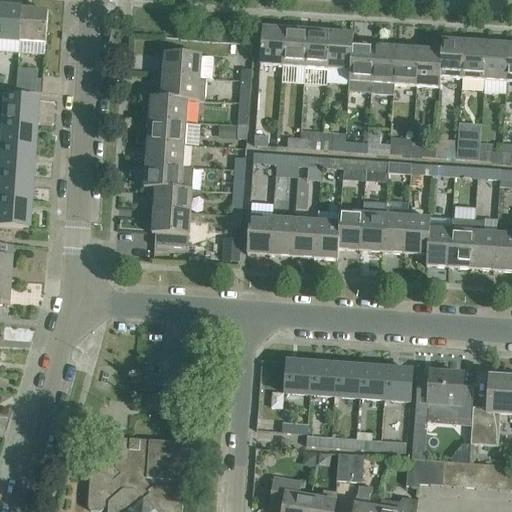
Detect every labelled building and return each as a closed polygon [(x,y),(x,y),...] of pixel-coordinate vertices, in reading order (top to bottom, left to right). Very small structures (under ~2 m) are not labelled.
[(22,11),(0,9),(0,41),(19,43),(22,11)] [(22,11),(19,43),(46,45),(48,13),(22,11)] [(260,67),(283,68),(285,31),(262,29),(260,67)] [(307,32),(285,31),(283,68),(305,70),(307,32)] [(307,32),(305,70),(327,71),(330,34),(307,32)] [(327,71),(349,73),(350,73),(352,47),(353,35),(330,34),(327,71)] [(441,42),(441,53),(439,79),(440,79),(462,81),(464,43),(441,42)] [(487,45),(464,43),(462,81),(484,82),(487,45)] [(484,82),(507,84),(509,46),(487,45),(484,82)] [(349,84),(348,93),(371,95),(371,86),(374,48),(352,47),(350,73),(349,84)] [(371,95),(371,96),(393,97),(394,87),(396,50),(374,48),(371,86),(371,95)] [(419,51),(396,50),(394,87),(416,89),(419,51)] [(439,90),(440,79),(439,79),(441,53),(419,51),(416,89),(439,90)] [(163,78),(200,81),(212,81),(213,59),(202,59),(202,58),(164,55),(163,78)] [(38,71),(18,70),(17,79),(16,93),(42,95),(43,82),(37,81),(38,71)] [(241,71),(240,83),(250,84),(251,71),(241,71)] [(163,78),(161,100),(187,102),(187,103),(198,104),(200,81),(163,78)] [(250,97),(250,84),(240,83),(239,96),(250,97)] [(4,124),(36,126),(38,100),(6,98),(4,124)] [(161,100),(150,99),(149,122),(186,125),(187,103),(187,102),(161,100)] [(238,115),(237,128),(248,129),(248,116),(238,115)] [(184,147),(186,125),(149,122),(147,145),(184,147)] [(0,149),(2,150),(34,152),(36,126),(4,124),(3,135),(0,134),(0,149)] [(219,127),(218,140),(235,141),(236,128),(219,127)] [(247,142),(248,129),(237,128),(237,141),(247,142)] [(301,132),(300,141),(299,151),(322,152),(323,134),(301,132)] [(345,135),(323,134),(322,152),(344,154),(344,144),(345,135)] [(367,155),(389,157),(389,147),(379,146),(380,137),(368,136),(367,155)] [(268,139),(254,138),(254,148),(267,149),(268,139)] [(276,149),(299,151),(300,141),(277,139),(276,149)] [(390,139),(389,147),(389,157),(402,158),(411,159),(412,149),(412,141),(390,139)] [(478,164),(480,145),(480,142),(465,141),(464,152),(457,152),(456,162),(478,164)] [(344,144),(344,154),(357,155),(357,144),(344,144)] [(183,169),(184,147),(147,145),(145,167),(183,169)] [(478,164),(501,165),(502,155),(491,154),(492,146),(480,145),(478,164)] [(434,151),(412,149),(411,159),(421,160),(434,161),(434,151)] [(456,162),(457,152),(457,149),(448,149),(447,151),(434,151),(434,161),(456,162)] [(32,178),(34,152),(2,150),(1,176),(32,178)] [(501,165),(511,166),(511,155),(502,155),(501,165)] [(263,167),(276,168),(276,157),(264,157),(263,167)] [(276,168),(298,169),(299,159),(276,157),(276,168)] [(299,159),(298,169),(320,171),(321,160),(299,159)] [(344,162),(321,160),(320,171),(343,172),(344,162)] [(235,161),(234,173),(245,174),(246,162),(235,161)] [(366,164),(344,162),(343,172),(365,174),(366,164)] [(389,165),(366,164),(365,174),(388,175),(389,165)] [(388,175),(410,177),(411,167),(389,165),(388,175)] [(194,170),(183,169),(145,167),(144,190),(155,190),(181,192),(181,191),(193,192),(194,170)] [(424,167),(411,167),(410,177),(423,178),(424,167)] [(443,178),(455,179),(456,170),(443,169),(443,178)] [(456,170),(455,179),(467,180),(468,171),(456,170)] [(489,172),(489,182),(500,182),(500,173),(489,172)] [(245,174),(234,173),(233,186),(243,187),(245,174)] [(511,173),(500,173),(500,182),(511,183),(511,173)] [(1,176),(0,183),(0,201),(30,203),(32,178),(1,176)] [(193,192),(181,191),(181,192),(155,190),(153,212),(191,215),(193,192)] [(0,227),(29,229),(30,203),(0,201),(0,227)] [(361,253),(383,254),(385,217),(386,206),(364,204),(363,215),(361,253)] [(232,205),(231,218),(242,219),(243,206),(232,205)] [(190,230),(191,215),(153,212),(152,235),(155,236),(155,248),(188,250),(189,238),(190,230)] [(340,214),(340,216),(339,225),(340,225),(338,251),(361,253),(363,215),(340,214)] [(337,263),(338,251),(340,225),(339,225),(340,216),(318,215),(317,224),(315,261),(337,263)] [(383,254),(405,256),(407,218),(385,217),(383,254)] [(242,219),(231,218),(231,231),(241,231),(242,219)] [(405,256),(427,257),(427,258),(429,231),(430,231),(430,220),(407,218),(405,256)] [(247,256),(270,258),(272,221),(249,219),(247,256)] [(427,257),(426,269),(449,270),(451,233),(451,221),(430,220),(430,231),(429,231),(427,258),(427,257)] [(270,258),(292,259),(295,222),(272,221),(270,258)] [(451,233),(449,270),(472,272),(475,222),(451,221),(451,233)] [(292,259),(315,261),(317,224),(295,222),(292,259)] [(472,272),(494,273),(496,236),(483,235),(484,222),(475,222),(472,272)] [(511,236),(496,236),(494,273),(511,274),(511,236)] [(221,240),(221,262),(238,263),(238,240),(221,240)] [(0,246),(0,281),(12,282),(13,259),(12,259),(12,247),(0,246)] [(0,304),(10,305),(12,282),(0,281),(0,304)] [(310,397),(312,366),(287,364),(285,395),(310,397)] [(335,399),(337,368),(312,366),(310,397),(335,399)] [(360,401),(362,370),(337,368),(335,399),(360,401)] [(385,403),(387,372),(362,370),(360,401),(385,403)] [(387,372),(385,403),(410,404),(412,373),(387,372)] [(472,417),(473,390),(462,389),(463,377),(430,375),(430,381),(418,380),(414,435),(427,436),(428,414),(472,417)] [(511,379),(490,379),(488,410),(473,409),(471,447),(498,448),(500,416),(511,416),(511,379)] [(107,401),(106,428),(127,429),(128,402),(107,401)] [(308,427),(303,427),(283,426),(282,435),(307,437),(308,427)] [(357,435),(357,442),(356,452),(381,454),(382,444),(371,443),(371,436),(357,435)] [(306,448),(331,450),(332,440),(307,439),(306,448)] [(193,446),(127,441),(121,440),(119,441),(118,441),(117,442),(117,443),(116,444),(115,467),(115,469),(116,471),(109,478),(107,476),(106,475),(94,475),(93,475),(92,475),(91,476),(90,477),(90,478),(87,509),(88,510),(88,511),(89,511),(102,511),(103,511),(103,508),(107,509),(106,511),(182,511),(183,495),(183,494),(183,492),(182,492),(181,491),(178,491),(178,483),(190,483),(192,483),(193,483),(194,482),(194,481),(195,480),(197,450),(197,449),(196,448),(195,447),(194,446),(193,446)] [(356,452),(357,442),(332,440),(331,450),(356,452)] [(406,446),(382,444),(381,454),(405,455),(406,446)] [(309,455),(309,459),(312,464),(316,464),(317,456),(309,455)] [(349,483),(350,457),(338,456),(336,483),(349,483)] [(364,458),(350,457),(349,483),(362,484),(364,458)] [(419,489),(419,486),(421,462),(408,461),(406,488),(419,489)] [(433,462),(421,462),(419,486),(431,487),(433,462)] [(431,487),(443,488),(444,463),(433,462),(431,487)] [(456,464),(444,463),(443,488),(454,489),(456,464)] [(454,489),(465,489),(467,465),(456,464),(454,489)] [(478,465),(467,465),(465,489),(477,490),(478,465)] [(477,490),(488,491),(490,466),(478,465),(477,490)] [(501,467),(490,466),(488,491),(500,491),(501,467)] [(500,491),(511,492),(511,476),(511,467),(501,467),(500,491)] [(282,511),(308,511),(310,500),(299,498),(301,485),(274,480),(271,499),(272,500),(271,509),(283,511),(282,511)] [(379,511),(381,503),(380,511),(368,510),(370,501),(369,500),(370,490),(358,488),(357,498),(356,498),(353,511),(379,511)] [(310,500),(308,511),(334,511),(337,495),(323,493),(322,502),(310,500)] [(381,503),(379,511),(416,511),(417,508),(418,504),(402,501),(400,506),(393,504),(381,503)]
